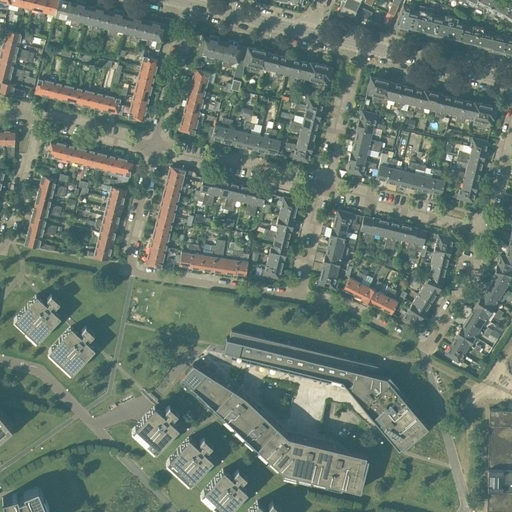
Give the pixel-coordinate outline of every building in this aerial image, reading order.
[(21,0),(9,0),(9,2),(18,4),(17,9),(15,8),(14,14),(18,15),(21,0)] [(33,0),(21,0),(18,15),(22,16),(24,10),(22,10),(23,6),(32,8),(33,0)] [(36,19),(40,20),(45,0),(33,0),(32,8),(41,10),(40,14),(38,14),(36,19)] [(54,15),(57,0),(45,0),(40,20),(44,21),(45,16),(43,15),(44,11),(54,13),(54,15)] [(67,16),(71,1),(68,0),(57,0),(54,15),(59,16),(57,24),(65,26),(67,16)] [(80,20),(86,21),(90,5),(85,4),(86,1),(79,0),(75,0),(76,2),(71,1),(67,16),(71,17),(70,23),(78,25),(80,20)] [(360,0),(341,0),(341,3),(361,12),(370,16),(372,12),(358,5),(360,0)] [(493,0),(482,0),(479,5),(483,8),(482,9),(487,12),(493,0)] [(493,0),(487,12),(492,15),(493,13),(501,17),(509,3),(508,2),(508,0),(493,0)] [(510,21),(511,22),(511,1),(510,2),(509,3),(501,17),(502,18),(504,15),(510,19),(510,21)] [(370,16),(361,12),(341,3),(336,13),(343,16),(345,13),(370,19),(371,16),(370,16)] [(398,5),(392,3),(387,13),(394,16),(398,5)] [(94,6),(90,5),(86,21),(92,23),(91,28),(99,31),(101,25),(106,26),(110,10),(104,9),(105,6),(95,4),(94,6)] [(409,29),(413,11),(408,10),(409,6),(403,5),(394,26),(409,30),(409,29)] [(418,13),(413,11),(409,29),(421,31),(427,7),(420,5),(418,13)] [(375,6),(371,14),(381,19),(385,11),(375,6)] [(427,7),(421,31),(434,34),(438,16),(433,15),(434,8),(427,7)] [(118,29),(123,31),(127,14),(123,13),(124,11),(116,9),(115,12),(110,10),(106,26),(109,27),(107,33),(116,35),(118,29)] [(132,16),(127,14),(123,31),(130,32),(128,38),(137,40),(138,34),(143,35),(147,19),(142,18),(142,15),(133,13),(132,16)] [(383,22),(389,25),(393,16),(387,13),(383,22)] [(443,18),(438,16),(434,34),(446,37),(451,16),(444,14),(443,18)] [(451,16),(446,37),(459,40),(463,24),(463,22),(457,21),(458,18),(451,16)] [(165,24),(147,19),(143,35),(147,36),(146,42),(148,43),(147,45),(159,48),(165,24)] [(472,27),(463,24),(459,40),(473,44),(478,26),(472,25),(472,27)] [(483,27),(478,26),(473,44),(488,47),(492,31),(483,29),(483,27)] [(33,36),(6,29),(3,39),(19,43),(20,38),(32,41),(32,40),(37,42),(38,38),(33,36)] [(492,31),(488,47),(489,47),(488,48),(502,52),(502,50),(506,35),(500,33),(500,35),(492,34),(493,32),(492,31)] [(215,55),(219,56),(223,40),(218,39),(219,36),(209,34),(209,37),(204,36),(200,52),(206,53),(205,59),(213,61),(215,55)] [(502,50),(502,52),(511,54),(511,38),(511,36),(506,35),(502,50)] [(19,43),(3,39),(1,49),(28,56),(33,57),(34,52),(29,51),(18,48),(19,43)] [(238,61),(238,60),(242,45),(237,44),(238,41),(229,39),(228,42),(223,40),(219,56),(223,57),(222,63),(231,65),(232,59),(238,61)] [(242,45),(238,60),(244,62),(246,62),(251,63),(249,69),(258,71),(260,65),(266,67),(269,52),(270,51),(248,46),(248,47),(242,45)] [(138,53),(143,55),(147,56),(149,49),(139,47),(138,53)] [(61,55),(70,57),(72,50),(62,48),(61,55)] [(28,56),(1,49),(0,52),(0,58),(14,63),(15,58),(27,61),(27,60),(33,62),(34,58),(33,57),(28,56)] [(290,57),(269,52),(266,67),(272,68),(270,74),(279,76),(280,70),(286,72),(290,57)] [(92,55),(83,53),(81,60),(90,62),(92,55)] [(158,58),(147,56),(143,55),(141,65),(156,69),(158,58)] [(310,62),(290,57),(286,72),(292,73),(291,79),(300,81),(301,76),(307,77),(311,61),(310,61),(310,62)] [(13,67),(14,63),(0,58),(0,69),(23,75),(28,77),(30,72),(13,67)] [(111,60),(103,58),(101,65),(110,67),(111,60)] [(238,60),(238,61),(234,75),(242,77),(245,65),(246,62),(244,62),(238,60)] [(332,66),(311,61),(307,77),(313,79),(312,84),(321,86),(322,81),(328,82),(332,66)] [(153,79),(156,69),(141,65),(138,76),(153,79)] [(195,68),(192,78),(207,82),(210,71),(195,68)] [(23,75),(0,69),(0,79),(9,82),(10,77),(22,80),(23,75)] [(136,86),(151,90),(153,79),(138,76),(132,74),(130,84),(136,86)] [(370,76),(366,92),(373,93),(372,99),(381,101),(382,95),(388,97),(392,81),(370,76)] [(35,93),(45,95),(49,80),(38,77),(35,93)] [(204,92),(207,82),(192,78),(189,88),(204,92)] [(238,90),(241,80),(233,78),(232,83),(230,88),(238,90)] [(0,79),(0,89),(24,96),(25,92),(14,89),(15,83),(9,82),(0,79)] [(59,83),(49,80),(45,95),(55,98),(59,83)] [(388,97),(386,107),(389,108),(390,103),(393,104),(401,106),(401,108),(407,109),(409,102),(412,87),(398,83),(398,82),(392,81),(388,97)] [(69,85),(59,83),(55,98),(66,100),(69,85)] [(79,88),(69,85),(66,100),(76,103),(79,88)] [(148,100),(151,90),(136,86),(133,96),(148,100)] [(412,87),(409,102),(415,103),(414,109),(418,110),(422,111),(428,112),(429,107),(433,91),(424,88),(424,89),(423,89),(412,87)] [(90,90),(79,88),(76,103),(86,105),(90,90)] [(189,88),(187,99),(202,102),(204,92),(189,88)] [(86,105),(96,108),(100,93),(90,90),(86,105)] [(433,91),(429,107),(436,108),(436,109),(434,114),(439,115),(443,116),(444,110),(451,112),(454,97),(444,94),(442,94),(442,93),(433,91)] [(110,95),(100,93),(96,108),(106,110),(110,95)] [(110,95),(106,110),(117,113),(121,98),(110,95)] [(133,96),(131,106),(145,110),(148,100),(133,96)] [(305,96),(304,101),(307,102),(306,105),(321,109),(323,101),(305,96)] [(454,97),(451,112),(457,113),(455,119),(464,121),(465,115),(471,117),(475,101),(474,101),(454,97)] [(200,112),(202,102),(187,99),(184,109),(199,112),(200,112)] [(475,101),(471,117),(478,118),(476,124),(485,126),(486,120),(492,122),(496,106),(475,101)] [(294,105),(294,108),(305,111),(303,116),(318,120),(319,120),(321,112),(322,109),(321,109),(306,105),(295,103),(294,105)] [(143,121),(145,110),(131,106),(128,117),(143,121)] [(184,109),(182,119),(197,123),(197,122),(202,124),(205,113),(200,112),(199,112),(184,109)] [(362,110),(360,119),(375,123),(375,119),(379,120),(380,115),(362,110)] [(244,145),(244,146),(255,149),(255,148),(258,134),(250,132),(251,128),(254,129),(257,116),(252,115),(251,117),(244,145)] [(211,137),(222,140),(227,118),(222,116),(221,121),(224,122),(223,126),(215,124),(214,127),(213,132),(211,137)] [(233,143),(232,144),(244,146),(244,145),(251,117),(246,116),(245,121),(244,126),(246,127),(245,131),(236,129),(233,143)] [(287,122),(286,124),(290,125),(290,124),(316,131),(318,121),(318,120),(303,116),(303,117),(302,123),(291,120),(287,119),(287,122)] [(222,140),(221,141),(232,144),(233,143),(236,129),(227,127),(228,123),(231,124),(232,119),(227,118),(222,140)] [(358,121),(356,129),(357,129),(372,133),(373,128),(384,130),(385,128),(385,125),(375,123),(360,119),(359,118),(358,121)] [(405,118),(403,126),(410,128),(412,120),(405,118)] [(194,133),(197,123),(182,119),(179,129),(194,133)] [(286,124),(285,128),(288,129),(299,132),(298,137),(298,138),(313,142),(313,141),(316,131),(290,124),(290,125),(286,124)] [(255,148),(255,149),(266,152),(266,151),(272,128),(266,127),(265,132),(268,133),(267,136),(258,134),(255,148)] [(266,151),(266,152),(267,151),(277,153),(281,140),(272,137),(273,134),(275,134),(277,130),(272,128),(266,151)] [(357,130),(354,140),(380,147),(381,143),(370,140),(372,134),(372,133),(357,129),(357,130)] [(13,130),(5,130),(4,144),(9,145),(9,157),(14,157),(15,130),(14,130),(13,130)] [(469,136),(468,140),(472,141),(470,146),(485,150),(488,140),(469,136)] [(285,144),(285,146),(295,149),(310,153),(311,153),(312,150),(314,142),(313,142),(298,138),(296,144),(286,141),(285,142),(285,144)] [(58,157),(62,142),(51,140),(47,155),(58,157)] [(352,150),(351,152),(367,156),(367,154),(368,149),(379,152),(380,147),(354,140),(352,150)] [(72,145),(62,142),(58,157),(68,160),(72,145)] [(458,150),(457,154),(482,161),(483,160),(486,150),(485,150),(470,146),(463,144),(461,151),(458,150)] [(82,147),(72,145),(68,160),(78,163),(82,147)] [(92,150),(82,147),(78,163),(88,165),(92,150)] [(291,152),(290,156),(308,161),(310,153),(295,149),(294,153),(291,152)] [(102,153),(92,150),(88,165),(98,168),(102,153)] [(349,159),(348,162),(349,162),(364,166),(373,168),(375,169),(375,168),(375,166),(376,164),(365,161),(367,156),(351,152),(349,159)] [(109,170),(112,155),(102,153),(98,168),(109,170)] [(457,160),(456,165),(466,167),(480,171),(482,161),(457,154),(456,159),(457,160)] [(122,158),(112,155),(109,170),(119,173),(122,158)] [(379,163),(376,177),(386,180),(386,181),(386,180),(392,158),(387,157),(386,161),(388,162),(387,165),(379,163)] [(133,160),(122,158),(119,173),(129,175),(130,173),(136,175),(139,164),(132,163),(133,160)] [(386,180),(386,181),(397,184),(397,183),(401,169),(392,167),(393,163),(396,164),(397,159),(392,158),(386,180)] [(397,183),(397,184),(408,186),(409,185),(414,162),(409,160),(408,167),(410,167),(409,171),(401,169),(397,183)] [(349,162),(347,170),(366,175),(367,170),(363,170),(364,166),(349,162)] [(409,185),(408,186),(419,189),(420,188),(423,174),(424,174),(426,165),(415,162),(414,162),(409,185)] [(168,176),(183,180),(184,173),(190,174),(191,171),(170,166),(168,176)] [(420,188),(419,189),(431,192),(431,191),(436,169),(431,167),(430,172),(433,173),(432,176),(424,174),(423,174),(420,188)] [(450,169),(449,173),(453,174),(477,181),(480,171),(466,167),(465,172),(454,169),(450,169)] [(431,191),(431,192),(431,191),(441,193),(445,180),(437,178),(438,174),(440,175),(441,170),(436,169),(431,191)] [(453,174),(451,179),(463,182),(461,188),(475,192),(475,191),(476,191),(478,182),(477,181),(453,174)] [(42,175),(40,185),(65,191),(66,187),(55,184),(56,179),(42,175)] [(168,176),(165,185),(180,189),(181,186),(187,187),(188,184),(182,182),(183,180),(168,176)] [(203,203),(207,204),(213,179),(203,177),(202,183),(200,190),(199,196),(197,201),(203,202),(203,203)] [(213,178),(213,179),(207,204),(212,205),(215,194),(221,196),(224,182),(224,181),(213,178)] [(235,184),(235,183),(224,181),(224,182),(221,196),(227,197),(223,212),(227,213),(228,209),(229,209),(235,184)] [(245,186),(235,183),(235,184),(229,209),(233,210),(236,199),(242,200),(245,187),(245,186)] [(64,196),(65,191),(40,185),(37,195),(51,198),(52,193),(64,196)] [(111,185),(108,197),(123,200),(126,189),(111,185)] [(178,199),(180,189),(165,185),(163,195),(178,199)] [(257,189),(245,186),(245,187),(242,200),(248,202),(245,214),(250,215),(256,189),(257,189)] [(455,192),(454,196),(472,201),(475,192),(461,188),(459,188),(458,192),(455,192)] [(263,206),(266,192),(256,189),(250,215),(255,216),(258,204),(263,206)] [(37,195),(35,204),(60,211),(62,206),(50,203),(51,198),(37,195)] [(163,195),(160,205),(175,209),(178,199),(163,195)] [(280,195),(279,200),(282,201),(281,205),(297,209),(299,200),(280,195)] [(108,197),(106,207),(121,210),(123,200),(108,197)] [(59,216),(60,211),(35,204),(32,214),(46,217),(47,213),(59,216)] [(118,219),(121,210),(106,207),(100,205),(99,209),(105,211),(104,215),(118,219)] [(173,218),(175,209),(160,205),(158,215),(173,218)] [(281,205),(279,215),(295,219),(297,209),(281,205)] [(336,209),(334,218),(350,221),(351,217),(354,218),(355,214),(352,213),(336,209)] [(203,222),(204,217),(204,215),(196,213),(194,220),(203,222)] [(32,214),(30,224),(56,230),(57,226),(45,222),(46,217),(32,214)] [(97,218),(96,222),(116,227),(118,219),(104,215),(102,220),(97,218)] [(158,215),(156,224),(171,228),(173,218),(158,215)] [(272,219),(270,224),(271,224),(276,226),(277,226),(292,230),(292,229),(293,230),(295,219),(279,215),(277,220),(272,219)] [(363,242),(368,243),(374,218),(374,217),(373,217),(373,218),(364,216),(360,229),(366,230),(363,242)] [(375,233),(381,234),(384,221),(385,220),(374,217),(374,218),(368,243),(372,244),(375,233)] [(334,220),(332,227),(346,230),(347,226),(358,229),(359,226),(360,224),(350,221),(334,218),(334,220)] [(225,226),(233,227),(235,220),(226,219),(225,226)] [(388,251),(389,248),(395,223),(395,222),(385,220),(384,221),(381,234),(387,236),(383,253),(387,254),(388,251)] [(115,235),(116,227),(96,222),(95,225),(101,226),(100,231),(115,235)] [(395,222),(395,223),(389,248),(394,250),(396,238),(402,239),(406,226),(406,225),(395,222)] [(30,224),(27,233),(41,237),(43,232),(54,235),(56,230),(30,224)] [(156,224),(153,234),(168,238),(171,228),(156,224)] [(265,228),(264,233),(289,239),(292,230),(277,226),(276,226),(271,224),(270,229),(265,228)] [(406,225),(406,226),(402,239),(408,241),(406,252),(410,253),(416,229),(417,228),(406,225)] [(330,230),(328,237),(329,238),(345,242),(345,241),(355,244),(356,239),(356,237),(357,233),(346,230),(332,227),(331,227),(330,230)] [(417,228),(416,229),(410,253),(415,255),(416,250),(421,251),(421,249),(422,244),(423,244),(426,231),(417,229),(417,228)] [(93,234),(92,237),(113,243),(115,235),(100,231),(98,236),(93,234)] [(40,242),(41,237),(27,233),(25,243),(51,250),(52,245),(40,242)] [(264,233),(263,238),(274,241),(273,245),(287,248),(288,249),(288,248),(287,248),(289,239),(264,233)] [(437,238),(436,242),(451,246),(453,237),(434,233),(433,238),(437,238)] [(153,234),(151,244),(166,247),(168,238),(153,234)] [(97,242),(96,247),(111,251),(113,243),(92,237),(91,241),(97,242)] [(213,270),(224,272),(224,271),(226,257),(217,255),(217,253),(223,254),(225,239),(217,238),(216,245),(212,270),(213,270)] [(329,241),(327,245),(347,250),(348,247),(343,246),(344,245),(345,242),(329,238),(329,241)] [(193,243),(188,242),(187,247),(190,247),(189,251),(181,250),(180,255),(180,259),(179,263),(179,264),(190,266),(193,243)] [(452,246),(451,246),(436,242),(433,252),(448,256),(449,256),(452,246)] [(193,243),(190,266),(190,267),(200,268),(202,253),(194,252),(195,248),(198,249),(198,244),(193,243)] [(511,243),(509,243),(506,255),(500,254),(497,264),(511,267),(511,243)] [(166,247),(151,244),(148,253),(167,258),(170,248),(166,247)] [(202,253),(200,268),(212,270),(216,245),(204,244),(202,253)] [(271,244),(269,254),(285,258),(286,258),(288,249),(287,248),(273,245),(271,244)] [(326,251),(325,254),(340,257),(341,255),(342,253),(346,254),(347,250),(327,245),(326,251)] [(88,254),(108,259),(111,251),(96,247),(94,252),(89,250),(88,254)] [(224,271),(224,272),(235,274),(235,272),(238,250),(227,248),(226,257),(224,271)] [(235,272),(235,274),(235,273),(246,274),(248,260),(240,259),(241,255),(242,255),(243,251),(238,250),(235,272)] [(446,267),(448,256),(433,252),(431,263),(432,264),(446,267)] [(167,258),(148,253),(146,263),(167,269),(168,263),(166,263),(167,258)] [(322,262),(322,264),(323,264),(330,266),(331,268),(338,269),(339,266),(341,258),(340,258),(340,257),(325,254),(324,253),(322,262)] [(269,254),(266,264),(282,268),(285,258),(269,254)] [(396,261),(386,258),(384,263),(395,267),(396,261)] [(262,268),(261,273),(280,278),(282,268),(266,264),(266,265),(266,266),(265,269),(262,268)] [(321,272),(320,274),(335,278),(336,276),(338,269),(331,268),(330,266),(323,264),(321,272)] [(443,279),(446,267),(432,264),(429,275),(443,279)] [(494,275),(495,275),(508,283),(509,281),(511,269),(511,267),(497,264),(497,265),(496,264),(494,275)] [(343,288),(353,293),(363,273),(358,271),(356,275),(358,276),(357,279),(349,276),(343,288)] [(363,273),(353,293),(362,298),(361,299),(362,299),(362,298),(369,285),(361,281),(363,278),(365,279),(367,275),(363,273)] [(320,274),(318,283),(333,287),(337,288),(338,283),(334,282),(335,278),(320,274)] [(444,279),(443,279),(429,275),(429,276),(425,283),(437,291),(438,292),(444,279)] [(502,292),(508,283),(495,275),(489,283),(502,292)] [(369,285),(362,298),(362,299),(371,304),(372,303),(378,290),(382,282),(377,280),(375,284),(377,285),(376,289),(369,285)] [(437,291),(425,283),(418,293),(431,301),(437,291)] [(489,283),(484,292),(497,300),(502,292),(489,283)] [(372,303),(381,308),(392,287),(387,285),(385,289),(387,290),(385,294),(378,290),(372,303),(371,304),(372,304),(372,303)] [(396,289),(392,287),(381,308),(391,313),(398,300),(390,296),(392,293),(394,294),(396,289)] [(491,309),(497,300),(484,292),(482,295),(481,294),(477,300),(478,301),(491,309)] [(60,315),(37,293),(14,318),(37,340),(60,315)] [(55,305),(56,305),(60,301),(51,293),(47,298),(55,305)] [(426,309),(431,301),(418,293),(413,301),(426,309)] [(475,306),(473,309),(486,318),(491,309),(478,301),(477,300),(474,306),(475,306)] [(426,309),(413,301),(407,310),(420,319),(421,319),(427,310),(426,309)] [(480,326),(486,318),(473,309),(467,318),(480,326)] [(421,319),(420,319),(407,310),(404,314),(401,313),(399,317),(415,327),(419,320),(420,320),(421,319)] [(467,318),(462,326),(475,335),(480,326),(467,318)] [(72,372),(95,347),(71,325),(48,350),(72,372)] [(90,337),(94,333),(85,325),(81,329),(90,337)] [(470,344),(475,335),(462,326),(461,327),(461,326),(456,335),(470,344)] [(230,357),(236,358),(242,331),(231,329),(229,337),(226,337),(223,350),(231,352),(230,357)] [(497,338),(500,333),(493,329),(491,333),(497,338)] [(246,361),(253,334),(242,331),(236,358),(246,361)] [(263,336),(253,334),(246,361),(257,363),(263,336)] [(456,336),(451,344),(464,352),(470,344),(456,335),(455,335),(456,336)] [(267,366),(274,339),(263,336),(257,363),(267,366)] [(284,341),(274,339),(267,366),(278,368),(284,341)] [(288,371),(295,344),(284,341),(278,368),(288,371)] [(305,347),(295,344),(288,371),(298,373),(305,347)] [(461,357),(464,352),(451,344),(445,353),(453,358),(450,363),(459,367),(464,359),(461,357)] [(309,376),(315,349),(305,347),(298,373),(309,376)] [(309,376),(319,379),(326,352),(315,349),(309,376)] [(330,381),(336,354),(326,352),(319,379),(330,381)] [(347,357),(336,354),(330,381),(340,384),(347,357)] [(340,384),(347,385),(351,386),(356,382),(369,372),(378,364),(357,359),(347,357),(340,384)] [(200,367),(192,362),(180,375),(182,377),(180,380),(189,389),(207,368),(202,364),(200,367)] [(484,367),(481,365),(476,372),(472,370),(471,373),(477,377),(484,367)] [(215,376),(207,368),(189,389),(197,396),(215,376)] [(427,424),(416,410),(418,408),(389,373),(386,376),(369,372),(356,382),(351,386),(347,385),(398,446),(400,444),(402,446),(427,424)] [(218,378),(215,376),(197,396),(205,403),(223,383),(220,380),(221,380),(218,378)] [(245,395),(221,380),(220,380),(223,383),(205,403),(206,404),(212,410),(215,407),(283,470),(282,474),(341,488),(342,485),(360,489),(368,456),(365,456),(366,453),(287,434),(245,395)] [(155,451),(178,426),(155,404),(132,429),(155,451)] [(169,404),(165,408),(173,416),(178,411),(169,404)] [(0,436),(12,427),(0,413),(3,410),(0,407),(0,436)] [(511,408),(489,408),(488,476),(487,509),(511,509),(511,408)] [(199,440),(208,448),(212,443),(203,435),(199,440)] [(190,483),(213,458),(189,436),(166,461),(190,483)] [(234,472),(242,480),(246,475),(238,467),(234,472)] [(226,511),(247,490),(223,468),(200,492),(221,511),(226,511)] [(51,511),(44,494),(43,494),(40,487),(38,487),(38,485),(23,491),(25,495),(19,498),(17,492),(2,496),(6,511),(51,511)] [(271,511),(258,499),(246,511),(271,511)] [(272,499),(268,504),(276,511),(281,507),(272,499)]
